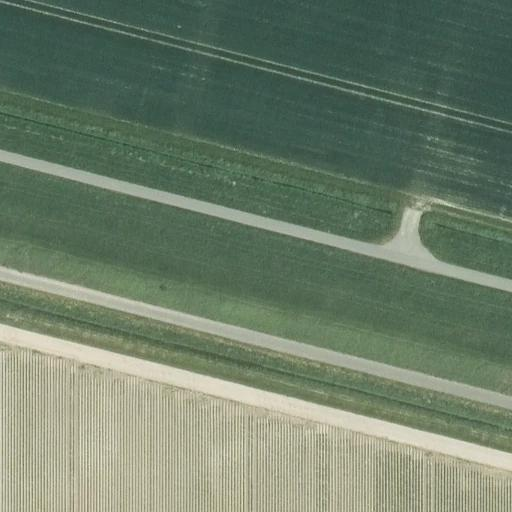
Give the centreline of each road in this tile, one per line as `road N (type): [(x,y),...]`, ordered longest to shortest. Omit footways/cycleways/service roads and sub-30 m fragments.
road 1 (track): [(511,287),(0,156)]
road 2 (unclassified): [(511,405),(0,275)]
